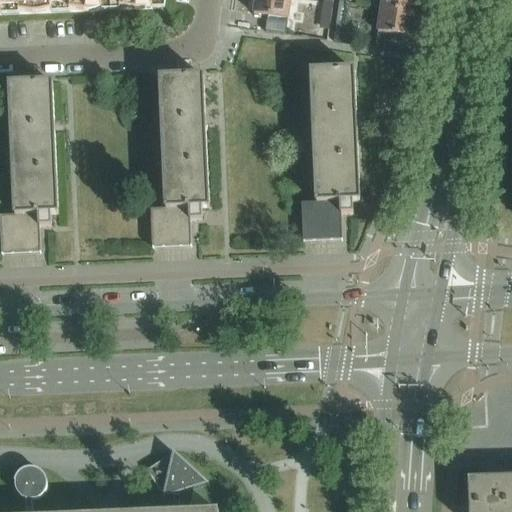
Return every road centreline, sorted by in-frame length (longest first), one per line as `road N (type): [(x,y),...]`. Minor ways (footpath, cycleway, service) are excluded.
road 1 (secondary): [(402,296),(0,314)]
road 2 (secondary): [(0,382),(390,363)]
road 3 (residential): [(0,59),(176,53),(197,47),(209,0)]
road 4 (tertiary): [(450,147),(432,180),(402,296)]
road 5 (tertiary): [(406,511),(425,359)]
road 6 (tertiary): [(438,294),(463,185),(450,147)]
road 7 (tertiary): [(450,147),(475,0)]
road 8 (tertiary): [(390,363),(387,511)]
